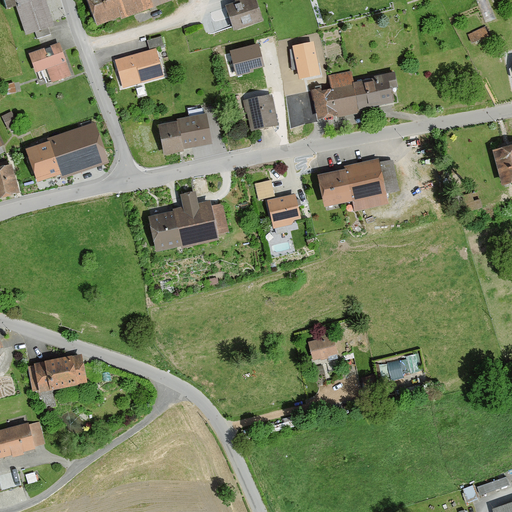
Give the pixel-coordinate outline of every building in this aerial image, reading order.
[(55,29),(45,0),(5,0),(9,13),(17,10),(25,38),(55,29)] [(183,0),(89,0),(100,30),(183,0)] [(239,0),(235,1),(236,5),(229,8),(236,33),(266,24),(258,0),(239,0)] [(488,0),(478,0),(486,20),(495,17),(488,0)] [(468,33),(472,41),(487,36),(483,27),(468,33)] [(161,39),(146,44),(149,52),(163,47),(161,39)] [(320,74),(313,42),(292,46),(299,78),(320,74)] [(264,66),(259,44),(230,51),(237,76),(253,72),(253,69),(264,66)] [(72,78),(61,46),(30,57),(37,76),(45,73),(50,86),(72,78)] [(165,80),(158,53),(116,64),(124,91),(165,80)] [(330,85),(310,89),(317,123),(360,113),(359,109),(395,101),(392,88),(398,87),(394,72),(354,80),(352,70),(328,75),(330,85)] [(270,93),(244,99),(251,133),(278,127),(270,93)] [(2,115),(8,129),(18,125),(12,111),(2,115)] [(204,116),(150,129),(157,157),(211,144),(204,116)] [(98,130),(31,151),(42,187),(110,165),(98,130)] [(511,151),(495,156),(503,187),(511,184),(511,151)] [(393,158),(381,161),(387,193),(400,190),(393,158)] [(375,161),(309,178),(316,205),(346,198),(350,212),(386,203),(375,161)] [(12,164),(0,167),(0,198),(20,193),(12,164)] [(269,183),(252,186),(255,204),(261,203),(265,227),(295,223),(291,196),(271,199),(269,183)] [(175,209),(137,216),(144,252),(226,237),(219,203),(190,208),(187,193),(173,195),(175,209)] [(329,337),(299,345),(304,368),(335,360),(329,337)] [(86,359),(37,370),(43,397),(92,386),(86,359)] [(387,363),(390,377),(408,373),(405,359),(387,363)] [(40,423),(0,433),(0,461),(47,449),(40,423)] [(511,473),(478,484),(481,493),(511,482),(511,473)] [(511,511),(511,501),(486,511),(511,511)]
